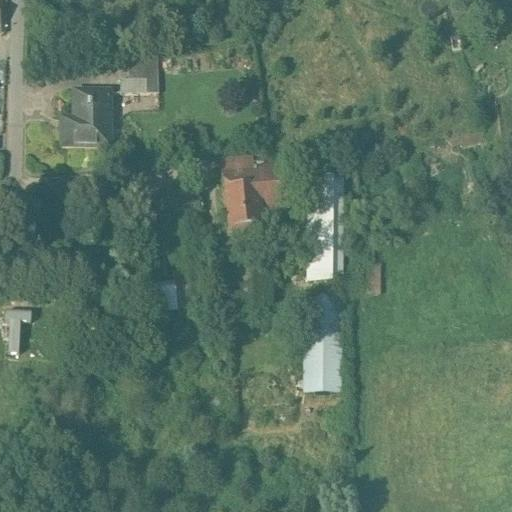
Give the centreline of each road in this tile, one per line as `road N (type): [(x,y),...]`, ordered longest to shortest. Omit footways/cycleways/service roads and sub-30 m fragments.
road 1 (unknown): [(10,182),(330,168)]
road 2 (residential): [(0,207),(10,182),(16,0)]
